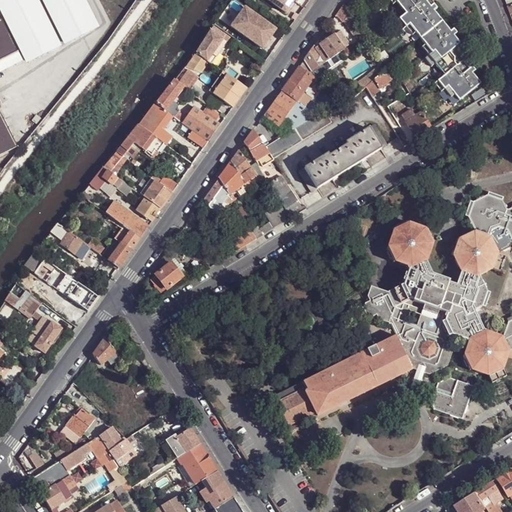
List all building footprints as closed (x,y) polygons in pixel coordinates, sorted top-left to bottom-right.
[(34,0),(0,0),(0,9),(27,64),(59,49),(34,0)] [(81,0),(42,0),(65,45),(96,30),(81,0)] [(293,2),(290,0),(265,0),(285,14),(293,2)] [(457,101),(479,83),(471,73),(474,71),(459,53),(463,51),(458,45),(462,42),(452,29),(448,31),(432,11),(435,9),(427,0),(386,0),(391,5),(395,3),(404,14),(394,22),(400,31),(404,28),(410,36),(414,33),(423,45),(420,48),(426,56),(423,58),(430,67),(433,64),(443,76),(432,84),(439,93),(443,89),(449,98),(453,95),(457,101)] [(345,10),(342,5),(332,19),(337,23),(339,20),(344,24),(349,16),(345,10)] [(275,29),(250,11),(239,13),(230,27),(261,49),(275,29)] [(0,21),(0,61),(17,53),(1,20),(0,21)] [(201,42),(195,53),(208,62),(211,64),(221,48),(225,43),(226,42),(229,37),(212,26),(209,30),(207,33),(201,42)] [(347,47),(337,32),(333,35),(344,49),(347,47)] [(303,60),(310,72),(338,53),(344,49),(333,35),(320,43),(317,40),(303,60)] [(17,53),(0,61),(0,69),(20,59),(17,53)] [(182,67),(200,73),(208,62),(195,53),(191,60),(189,61),(182,67)] [(310,72),(315,79),(342,61),(338,53),(310,72)] [(384,71),(380,64),(365,75),(371,82),(373,81),(384,71)] [(384,71),(373,81),(378,89),(378,90),(390,81),(397,76),(390,66),(384,71)] [(298,67),(281,91),(297,102),(314,78),(298,67)] [(187,69),(178,83),(187,89),(196,76),(187,69)] [(239,98),(246,88),(222,71),(220,73),(208,91),(232,108),(234,104),(239,98)] [(364,88),(369,94),(378,89),(373,81),(371,82),(364,88)] [(381,93),(392,85),(390,81),(378,90),(381,93)] [(156,105),(163,111),(165,112),(183,89),(181,87),(180,87),(173,82),(156,105)] [(412,99),(404,87),(397,93),(404,103),(412,99)] [(278,125),(297,102),(281,91),(264,115),(272,121),(278,125)] [(302,105),(297,102),(278,125),(288,132),(316,115),(302,105)] [(156,105),(154,104),(138,126),(142,128),(153,136),(155,137),(164,144),(166,145),(172,137),(170,136),(163,131),(160,129),(170,115),(169,115),(165,112),(163,111),(156,105)] [(206,105),(201,112),(215,122),(220,115),(206,105)] [(182,122),(208,141),(220,125),(215,122),(201,112),(193,107),(184,120),(182,122)] [(409,110),(397,117),(402,125),(405,123),(414,118),(409,110)] [(330,122),(323,111),(316,115),(288,132),(264,147),(267,152),(269,156),(271,159),(330,122)] [(0,156),(17,148),(0,112),(0,156)] [(416,140),(431,129),(421,113),(414,118),(405,123),(416,140)] [(172,116),(170,115),(160,129),(163,131),(172,117),(172,116)] [(182,122),(184,120),(175,115),(173,117),(180,123),(181,124),(182,122)] [(264,115),(260,120),(267,125),(269,124),(272,121),(264,115)] [(402,125),(398,127),(402,133),(408,144),(416,140),(405,123),(402,125)] [(119,156),(121,157),(132,143),(132,142),(142,128),(138,126),(137,125),(115,153),(119,156)] [(373,125),(368,129),(374,139),(380,149),(386,145),(380,135),(373,125)] [(142,128),(132,142),(132,143),(150,156),(154,151),(157,153),(157,154),(164,144),(155,137),(153,136),(142,128)] [(368,129),(348,141),(350,143),(346,145),(327,156),(323,159),(322,157),(303,168),(309,179),(316,189),(317,189),(331,180),(339,175),(357,164),(365,159),(380,150),(380,149),(374,139),(368,129)] [(252,131),(243,143),(249,152),(255,149),(262,144),(252,131)] [(202,149),(208,142),(195,133),(190,140),(202,149)] [(396,136),(403,147),(408,144),(402,133),(396,136)] [(262,144),(255,149),(260,157),(267,152),(264,147),(262,144)] [(255,149),(249,152),(254,161),(260,157),(255,149)] [(228,164),(218,178),(224,188),(227,193),(228,195),(230,194),(233,192),(243,185),(255,176),(248,166),(237,151),(228,164)] [(260,157),(254,161),(255,163),(257,166),(262,163),(263,165),(271,159),(269,156),(267,152),(260,157)] [(102,169),(107,172),(119,156),(115,153),(102,169)] [(255,163),(248,166),(255,176),(260,185),(266,181),(257,166),(255,163)] [(310,193),(316,189),(309,179),(303,168),(297,172),(304,182),(310,193)] [(117,180),(107,172),(102,169),(100,170),(90,181),(88,185),(95,192),(97,190),(99,187),(104,180),(112,186),(117,180)] [(268,184),(279,201),(291,193),(280,176),(268,184)] [(224,188),(218,178),(203,199),(206,204),(210,210),(212,212),(218,222),(233,203),(230,198),(228,195),(227,193),(224,188)] [(99,187),(97,190),(109,198),(116,189),(112,186),(104,180),(99,187)] [(117,180),(112,186),(116,189),(122,194),(125,190),(127,187),(117,180)] [(172,193),(177,186),(168,180),(163,187),(172,193)] [(146,193),(143,198),(144,198),(147,201),(159,184),(155,181),(152,186),(146,193)] [(148,182),(142,191),(146,193),(152,186),(148,182)] [(159,184),(147,201),(159,210),(172,193),(163,187),(159,184)] [(243,185),(233,192),(238,197),(247,190),(243,185)] [(127,187),(125,190),(135,196),(137,193),(127,187)] [(371,317),(376,315),(378,320),(391,324),(396,335),(272,397),(287,426),(314,413),(316,416),(412,369),(416,371),(424,373),(429,375),(436,372),(440,369),(447,366),(454,348),(448,337),(451,336),(454,337),(454,339),(462,341),(462,339),(466,341),(468,344),(465,351),(467,352),(465,355),(463,357),(470,371),(472,370),(476,371),(475,372),(483,375),(483,374),(485,374),(487,376),(488,377),(492,384),(506,377),(502,369),(502,367),(503,364),(504,365),(507,357),(505,356),(507,353),(511,350),(511,316),(506,319),(508,322),(506,326),(505,325),(502,333),(504,333),(502,337),(500,339),(496,337),(496,336),(489,333),(489,335),(485,333),(474,313),(478,311),(478,309),(481,307),(484,308),(490,294),(487,293),(485,289),(486,288),(483,281),(481,282),(480,278),(481,275),(487,272),(487,271),(490,269),(500,272),(505,257),(495,254),(494,250),(495,250),(491,242),(490,243),(488,240),(492,230),(498,227),(507,231),(509,234),(507,235),(511,243),(511,242),(511,206),(511,207),(511,208),(509,210),(507,210),(506,208),(508,207),(505,204),(504,204),(503,201),(504,198),(488,193),(488,195),(484,197),(484,196),(476,199),(477,201),(473,202),(470,202),(465,216),(468,217),(470,221),(468,222),(472,229),(473,228),(475,231),(474,235),(471,236),(470,235),(462,238),(463,240),(459,241),(457,240),(451,256),(454,256),(456,260),(455,260),(458,268),(459,267),(461,271),(456,285),(449,283),(450,280),(432,274),(425,259),(427,256),(428,257),(431,249),(429,249),(430,245),(433,244),(426,229),(423,231),(420,229),(420,228),(413,225),(412,227),(408,225),(407,222),(393,229),(394,232),(393,236),(391,235),(389,243),(390,243),(389,247),(386,248),(393,263),(396,261),(400,263),(399,264),(406,266),(408,270),(403,285),(387,292),(370,286),(363,308),(366,316),(371,317)] [(282,206),(289,218),(302,210),(291,193),(279,201),(281,204),(282,206)] [(87,202),(89,200),(81,194),(79,197),(87,202)] [(151,222),(159,210),(147,201),(144,198),(142,201),(135,211),(151,222)] [(113,202),(105,214),(122,227),(129,232),(139,239),(147,227),(113,202)] [(281,204),(272,210),(273,212),(272,212),(280,224),(289,218),(282,206),(281,204)] [(241,207),(237,209),(242,218),(246,215),(241,207)] [(272,210),(265,214),(274,228),(280,224),(272,212),(273,212),(272,210)] [(262,236),(272,229),(268,223),(258,229),(262,236)] [(258,229),(254,224),(249,228),(256,239),(262,236),(258,229)] [(61,242),(68,232),(59,226),(53,235),(61,242)] [(121,243),(129,232),(122,227),(114,239),(120,244),(121,243)] [(249,228),(241,233),(243,236),(248,244),(256,239),(249,228)] [(73,254),(82,242),(68,232),(61,242),(60,244),(73,254)] [(129,232),(121,243),(131,249),(139,239),(129,232)] [(243,236),(231,243),(234,247),(237,251),(248,244),(243,236)] [(114,239),(102,256),(108,261),(112,255),(120,244),(114,239)] [(73,254),(81,259),(89,247),(82,242),(73,254)] [(89,247),(99,255),(103,249),(93,242),(89,247)] [(118,268),(131,249),(121,243),(120,244),(112,255),(108,261),(118,268)] [(224,253),(226,257),(237,251),(234,247),(224,253)] [(167,251),(161,259),(168,264),(174,258),(174,256),(167,251)] [(23,266),(34,274),(43,260),(33,254),(23,266)] [(186,274),(174,258),(168,264),(170,263),(182,278),(186,274)] [(153,270),(157,273),(168,264),(161,259),(153,270)] [(33,275),(71,299),(81,285),(77,283),(72,280),(43,260),(34,274),(33,275)] [(156,275),(167,290),(182,278),(170,263),(168,264),(157,273),(156,275)] [(86,289),(90,283),(76,274),(72,280),(77,283),(81,285),(86,289)] [(98,297),(102,291),(90,283),(86,289),(98,297)] [(86,289),(81,285),(71,299),(70,301),(87,312),(98,297),(86,289)] [(30,296),(24,291),(19,297),(13,306),(19,310),(20,310),(30,296)] [(10,292),(5,301),(13,306),(19,297),(10,292)] [(30,296),(20,310),(31,318),(41,305),(30,296)] [(43,317),(26,340),(35,345),(51,324),(43,317)] [(61,329),(52,322),(51,324),(35,345),(35,346),(45,353),(52,343),(51,343),(61,330),(61,329)] [(108,342),(120,326),(116,322),(105,338),(108,342)] [(54,345),(63,332),(61,330),(51,343),(52,343),(54,345)] [(105,338),(92,355),(100,365),(106,361),(116,353),(108,342),(105,338)] [(137,346),(132,349),(139,361),(147,373),(152,370),(147,363),(145,359),(139,350),(138,348),(137,346)] [(122,356),(118,352),(116,353),(106,361),(110,365),(122,356)] [(14,353),(9,359),(19,367),(24,361),(14,353)] [(436,372),(441,382),(445,380),(440,369),(436,372)] [(410,390),(417,392),(424,373),(416,371),(410,390)] [(29,392),(34,385),(22,376),(17,384),(29,392)] [(441,382),(437,384),(431,404),(434,411),(451,417),(459,420),(462,421),(464,414),(467,406),(474,387),(449,378),(445,380),(441,382)] [(165,390),(159,380),(152,384),(156,389),(159,394),(165,390)] [(173,409),(168,413),(170,417),(173,420),(181,414),(176,407),(173,409)] [(60,433),(75,445),(83,434),(94,420),(95,419),(81,408),(75,416),(73,415),(60,433)] [(161,423),(170,417),(168,413),(159,418),(161,423)] [(94,420),(83,434),(87,438),(98,424),(94,420)] [(107,451),(121,442),(111,427),(98,436),(98,437),(107,451)] [(186,454),(200,445),(190,429),(176,438),(186,454)] [(125,439),(132,449),(136,446),(130,436),(126,438),(125,439)] [(179,458),(186,454),(176,438),(175,436),(165,443),(177,460),(179,458)] [(110,471),(118,466),(115,462),(107,451),(98,437),(92,441),(90,441),(87,444),(80,448),(79,449),(83,455),(91,450),(98,461),(101,458),(105,463),(110,471)] [(107,451),(115,462),(116,461),(132,449),(125,439),(121,442),(107,451)] [(30,442),(24,450),(37,469),(44,463),(30,442)] [(171,463),(177,460),(165,443),(160,446),(171,463)] [(79,449),(80,448),(77,445),(66,452),(69,455),(79,449)] [(183,465),(196,485),(201,482),(202,481),(213,474),(217,472),(200,445),(186,454),(190,460),(183,465)] [(60,461),(52,466),(62,481),(68,491),(76,486),(66,471),(85,459),(83,455),(79,449),(69,455),(60,461)] [(132,449),(116,461),(120,466),(136,454),(132,449)] [(183,465),(190,460),(186,454),(179,458),(182,463),(183,465)] [(463,459),(466,462),(473,458),(471,454),(463,459)] [(151,476),(156,472),(165,467),(163,462),(148,472),(151,476)] [(177,465),(191,488),(196,485),(183,465),(182,463),(177,465)] [(41,494),(51,510),(53,509),(55,508),(63,502),(59,496),(66,492),(68,491),(62,481),(52,466),(31,479),(41,494)] [(120,469),(118,466),(110,471),(118,483),(126,478),(120,469)] [(511,469),(497,479),(508,497),(511,493),(511,469)] [(213,474),(202,481),(207,488),(200,492),(207,504),(210,502),(215,509),(233,498),(223,482),(219,476),(217,472),(213,474)] [(123,484),(121,485),(124,490),(131,485),(128,481),(123,484)] [(492,482),(476,492),(488,511),(502,511),(494,499),(501,495),(492,482)] [(120,486),(114,490),(119,498),(125,493),(124,490),(121,485),(120,486)] [(59,496),(63,502),(70,498),(66,492),(59,496)] [(454,506),(457,511),(479,511),(483,510),(484,511),(486,511),(488,511),(476,492),(476,493),(475,492),(454,506)] [(185,511),(177,497),(155,511),(185,511)] [(214,510),(215,511),(242,511),(233,498),(214,510)] [(110,506),(114,511),(123,511),(117,501),(110,506)]
